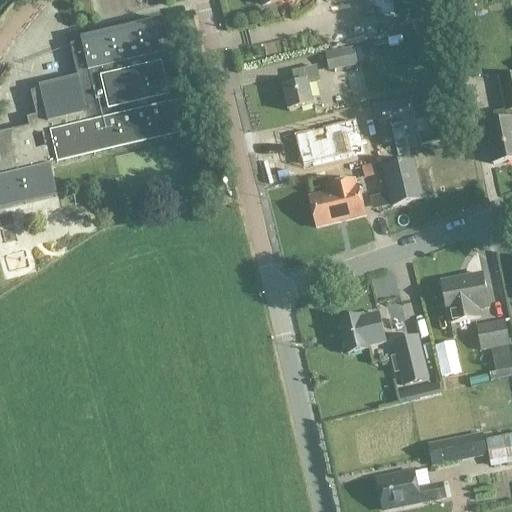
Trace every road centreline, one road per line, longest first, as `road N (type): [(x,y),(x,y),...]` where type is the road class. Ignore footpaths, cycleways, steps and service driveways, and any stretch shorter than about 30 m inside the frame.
road 1 (unclassified): [(277,298),(202,0)]
road 2 (residential): [(277,298),(511,213)]
road 3 (unclassified): [(325,511),(277,298)]
